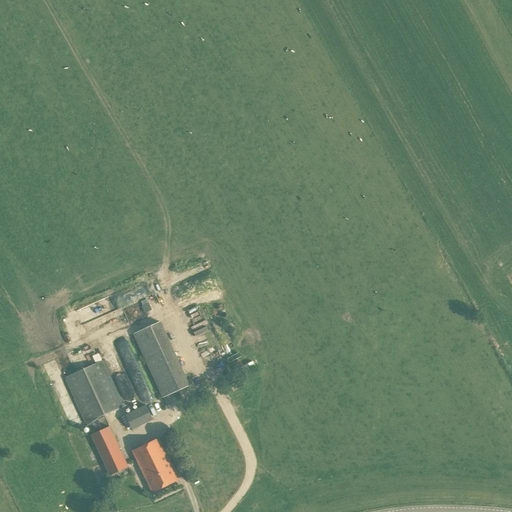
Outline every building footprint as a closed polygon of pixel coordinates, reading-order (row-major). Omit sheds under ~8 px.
[(160,322),(134,333),(163,398),(190,386),(160,322)] [(203,338),(216,330),(214,326),(201,333),(203,338)] [(151,398),(129,338),(117,342),(124,361),(112,366),(124,401),(136,397),(138,402),(151,398)] [(92,434),(91,435),(110,475),(128,467),(109,426),(102,430),(97,418),(123,406),(102,361),(65,378),(85,423),(86,422),(92,434)] [(246,372),(258,369),(256,361),(244,364),(246,372)] [(153,420),(146,405),(125,415),(132,430),(153,420)] [(158,438),(132,450),(152,492),(179,479),(158,438)]
